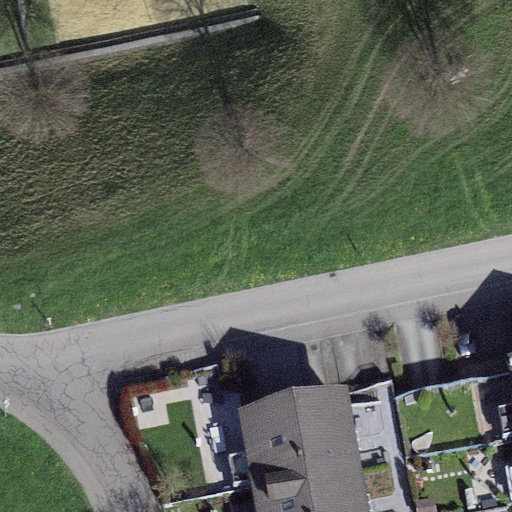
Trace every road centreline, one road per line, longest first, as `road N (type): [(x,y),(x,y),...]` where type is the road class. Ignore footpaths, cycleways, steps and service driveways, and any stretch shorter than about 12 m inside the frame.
road 1 (residential): [(3,361),(511,262)]
road 2 (residential): [(3,361),(77,415),(120,470),(136,511)]
